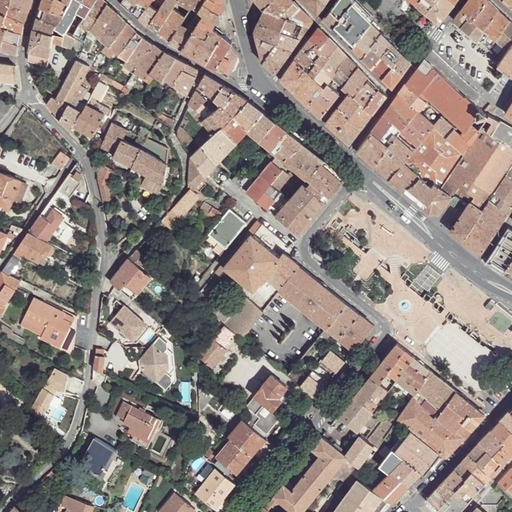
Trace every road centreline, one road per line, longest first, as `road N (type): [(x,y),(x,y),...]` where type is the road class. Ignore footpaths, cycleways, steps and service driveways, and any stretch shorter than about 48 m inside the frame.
road 1 (residential): [(0,511),(77,425),(104,255),(80,151)]
road 2 (residential): [(298,241),(391,324),(238,511)]
road 3 (residential): [(110,0),(158,40),(289,113)]
road 4 (residential): [(462,0),(343,157)]
road 5 (secondary): [(480,268),(359,170)]
road 6 (residential): [(0,269),(80,151)]
road 7 (residential): [(416,500),(511,395)]
road 8 (secondary): [(289,113),(253,62),(234,0)]
